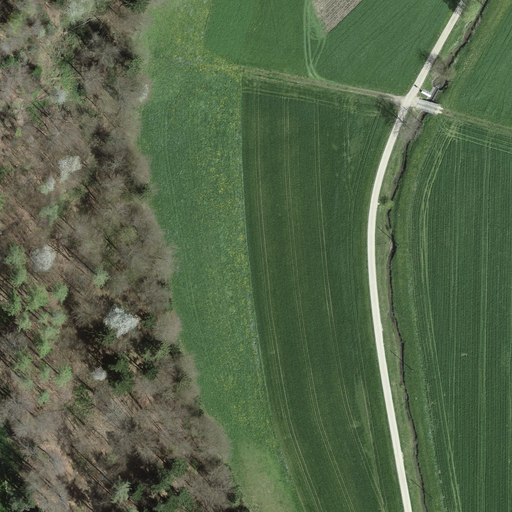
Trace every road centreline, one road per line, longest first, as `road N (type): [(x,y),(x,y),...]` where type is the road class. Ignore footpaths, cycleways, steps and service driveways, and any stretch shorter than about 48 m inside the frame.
road 1 (track): [(408,511),(377,330),(373,211),(406,100),(466,0)]
road 2 (track): [(211,58),(437,102),(511,125)]
